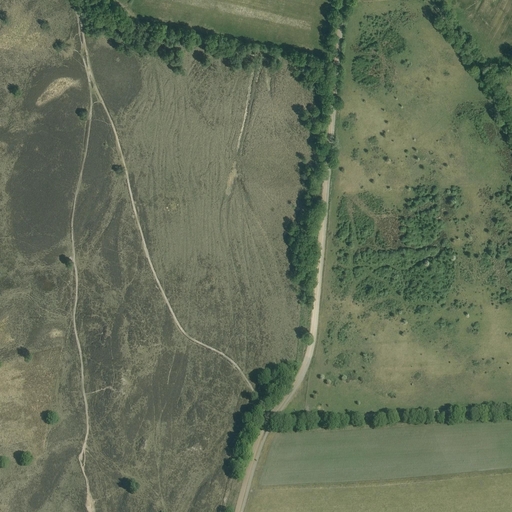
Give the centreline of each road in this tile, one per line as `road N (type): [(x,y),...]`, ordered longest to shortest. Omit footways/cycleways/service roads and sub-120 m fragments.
road 1 (track): [(237,511),(262,429),(310,347),(335,65)]
road 2 (track): [(511,407),(273,420)]
road 3 (track): [(430,0),(511,128)]
